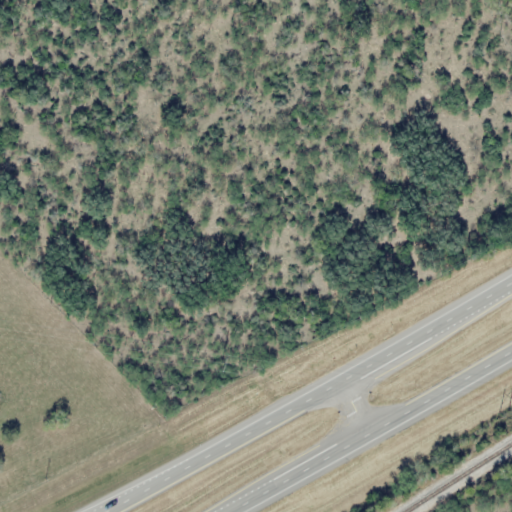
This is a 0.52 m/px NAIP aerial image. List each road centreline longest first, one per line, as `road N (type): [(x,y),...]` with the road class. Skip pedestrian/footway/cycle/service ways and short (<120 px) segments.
road 1 (trunk): [(511,304),(117,511)]
road 2 (trunk): [(227,511),(511,353)]
